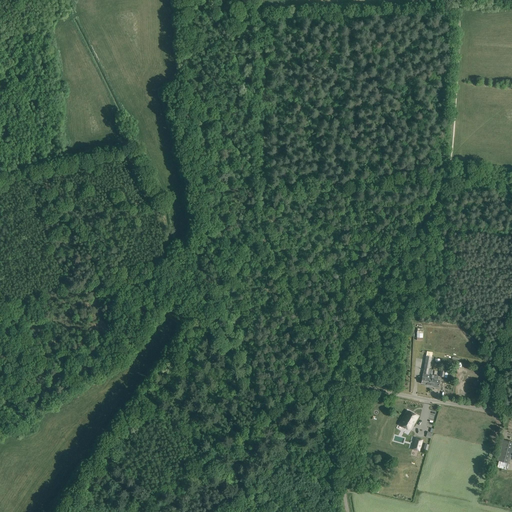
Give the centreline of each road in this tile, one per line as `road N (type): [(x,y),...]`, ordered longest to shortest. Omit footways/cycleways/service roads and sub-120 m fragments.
road 1 (track): [(133,511),(322,382)]
road 2 (unclassified): [(511,414),(322,382)]
road 3 (unclassified): [(345,511),(322,382)]
